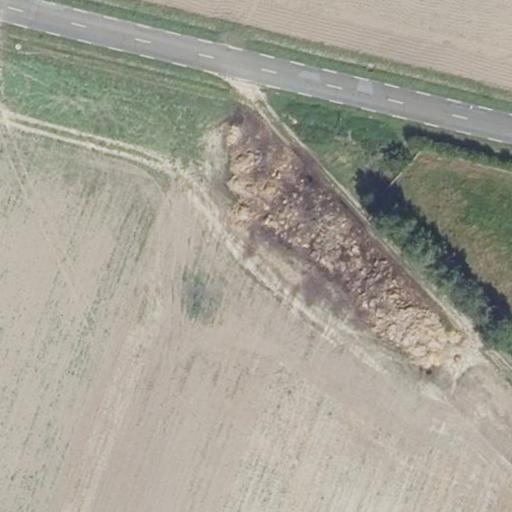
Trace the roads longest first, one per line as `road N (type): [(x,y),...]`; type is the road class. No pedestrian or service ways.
road 1 (tertiary): [(511,129),(0,3)]
road 2 (track): [(511,364),(276,125),(233,63)]
